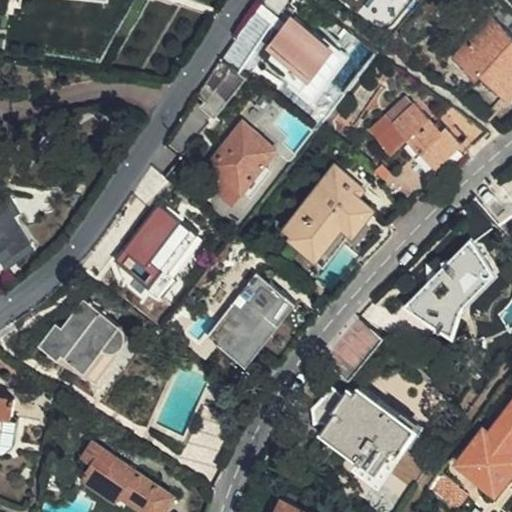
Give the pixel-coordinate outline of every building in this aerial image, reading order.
[(264,0),(283,13),(292,0),(264,0)] [(311,93),(342,51),(294,17),(283,32),(289,37),(283,46),(277,42),(264,60),(311,93)] [(483,76),(500,91),(511,77),(511,36),(491,18),(453,58),(478,81),(483,76)] [(283,32),(277,42),(283,46),(289,37),(283,32)] [(220,59),(222,60),(238,72),(254,49),(235,36),(220,59)] [(222,60),(199,96),(207,103),(203,108),(216,117),(244,76),(238,72),(222,60)] [(511,77),(500,91),(509,99),(511,96),(511,77)] [(393,157),(394,156),(409,142),(435,168),(460,144),(444,129),(440,134),(414,107),(411,109),(404,102),(370,136),(392,157),(393,157)] [(453,121),(482,150),(497,136),(461,110),(453,121)] [(224,151),(212,166),(216,169),(206,180),(235,202),(277,149),(242,122),(221,147),(220,148),(224,151)] [(205,160),(212,166),(224,151),(220,148),(221,147),(217,145),(205,160)] [(178,174),(192,156),(183,149),(168,167),(178,174)] [(424,206),(426,203),(413,190),(428,176),(411,159),(404,166),(394,156),(393,157),(392,157),(382,167),(393,177),(390,181),(412,197),(424,206)] [(146,180),(135,196),(151,209),(163,193),(171,182),(153,168),(146,180)] [(387,223),(412,197),(390,181),(374,169),(357,188),(332,170),(282,229),(292,237),(288,242),(318,264),(346,231),(353,236),(374,212),(387,223)] [(511,186),(482,206),(497,221),(511,211),(511,186)] [(126,244),(113,262),(112,263),(118,267),(162,207),(183,222),(190,211),(163,193),(151,209),(126,244)] [(135,196),(109,231),(126,244),(151,209),(135,196)] [(0,267),(35,244),(5,200),(0,202),(0,267)] [(201,235),(183,222),(162,207),(118,267),(160,296),(175,275),(172,272),(201,235)] [(99,245),(96,249),(113,262),(126,244),(109,231),(99,245)] [(496,275),(472,237),(406,303),(462,336),(464,307),(496,275)] [(113,262),(96,249),(85,263),(103,276),(112,263),(113,262)] [(248,364),(297,300),(255,269),(239,290),(223,278),(202,303),(219,316),(206,333),(248,364)] [(310,284),(320,292),(327,284),(317,276),(310,284)] [(121,327),(85,299),(63,327),(58,322),(40,345),(59,359),(56,362),(66,371),(71,363),(91,377),(110,353),(115,353),(122,351),(125,347),(126,342),(125,334),(121,327)] [(233,412),(240,383),(217,367),(201,403),(233,412)] [(333,418),(331,423),(323,434),(338,444),(341,440),(359,452),(356,456),(378,470),(398,439),(405,443),(415,426),(353,385),(346,393),(335,386),(318,408),(333,418)] [(0,450),(2,450),(6,449),(13,444),(15,435),(19,416),(13,415),(15,399),(0,396),(0,450)] [(496,492),(511,471),(511,405),(497,424),(493,421),(459,465),(496,492)] [(317,423),(331,423),(333,418),(318,408),(312,410),(317,423)] [(167,511),(177,498),(91,445),(82,460),(92,466),(82,483),(119,506),(123,500),(140,511),(167,511)] [(428,491),(454,508),(466,492),(440,474),(428,491)] [(320,511),(282,493),(272,511),(320,511)]
